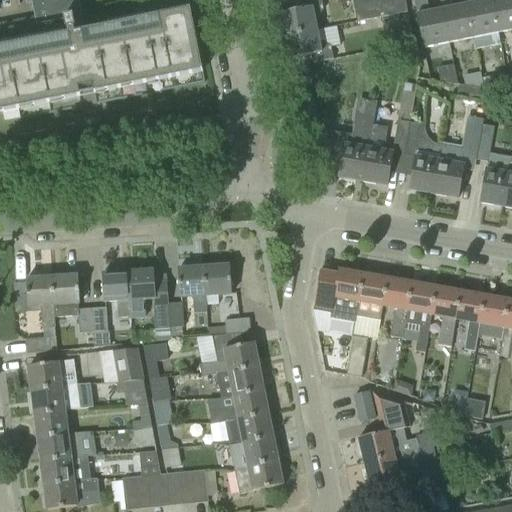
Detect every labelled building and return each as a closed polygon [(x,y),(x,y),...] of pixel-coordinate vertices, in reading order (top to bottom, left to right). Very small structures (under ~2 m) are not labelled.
[(0,114),(202,74),(190,11),(81,33),(74,0),(25,0),(26,5),(42,2),(50,39),(0,49),(0,114)] [(277,15),(281,38),(316,31),(314,20),(318,19),(323,11),(320,0),(310,0),(299,2),(301,10),(277,15)] [(369,21),(364,0),(351,0),(356,23),(369,21)] [(377,0),(364,0),(369,21),(382,18),(377,0)] [(391,0),(377,0),(382,18),(394,16),(391,0)] [(404,0),(391,0),(394,16),(407,13),(404,0)] [(423,49),(448,44),(441,11),(429,13),(425,0),(413,0),(417,15),(416,16),(423,49)] [(448,44),(473,39),(466,6),(453,8),(451,0),(438,0),(441,11),(448,44)] [(473,39),(498,34),(490,1),(478,3),(477,0),(464,0),(466,6),(473,39)] [(498,34),(511,31),(511,0),(490,0),(490,1),(498,34)] [(316,31),(281,38),(286,61),(310,56),(312,64),(333,60),(330,48),(323,41),(318,42),(316,31)] [(311,85),(302,87),(307,119),(317,117),(311,85)] [(394,147),(405,149),(410,124),(409,124),(416,87),(404,85),(398,122),(394,147)] [(457,97),(486,102),(488,92),(458,86),(457,97)] [(372,126),(374,119),(355,116),(350,146),(344,145),(338,179),(362,183),(372,126)] [(409,192),(433,196),(441,148),(441,147),(436,145),(432,144),(430,141),(427,138),(426,135),(425,132),(425,129),(425,125),(414,123),(413,125),(410,124),(405,149),(404,157),(415,159),(409,192)] [(372,126),(362,183),(386,188),(392,154),(384,152),(387,129),(372,126)] [(480,205),(504,209),(511,162),(511,159),(490,155),(494,129),(482,126),(480,136),(481,137),(477,161),(487,163),(486,171),(480,205)] [(333,134),(309,130),(315,163),(326,166),(333,134)] [(464,159),(477,161),(481,137),(480,136),(468,134),(464,159)] [(441,148),(433,196),(457,200),(463,166),(457,165),(459,152),(441,148)] [(229,267),(204,269),(206,297),(231,295),(229,267)] [(206,297),(204,269),(177,271),(179,299),(192,298),(194,314),(207,314),(205,297),(206,297)] [(153,272),(127,274),(130,318),(144,318),(142,301),(155,301),(153,272)] [(329,320),(354,324),(363,277),(338,273),(336,282),(318,279),(312,312),(330,315),(329,320)] [(130,318),(127,274),(101,275),(103,304),(117,303),(118,319),(130,318)] [(77,277),(51,279),(53,307),(79,305),(77,277)] [(377,341),(382,308),(387,281),(363,277),(354,324),(352,337),(346,376),(361,379),(368,340),(377,341)] [(53,307),(51,279),(26,280),(27,308),(40,307),(42,330),(55,329),(53,307)] [(402,340),(404,325),(411,285),(387,281),(382,308),(394,311),(390,337),(402,340)] [(425,354),(431,317),(436,290),(411,285),(404,325),(421,328),(416,352),(425,354)] [(451,348),(455,321),(460,294),(436,290),(431,317),(443,319),(438,346),(451,348)] [(475,353),(478,336),(477,336),(484,298),(460,294),(455,321),(468,323),(464,351),(475,353)] [(477,336),(478,336),(502,340),(504,330),(503,330),(508,302),(484,298),(477,336)] [(511,303),(508,302),(503,330),(504,330),(502,340),(499,357),(511,359),(511,303)] [(182,304),(168,305),(169,329),(183,329),(182,304)] [(169,329),(168,305),(154,306),(156,340),(170,339),(169,329)] [(106,309),(92,310),(94,334),(95,349),(108,347),(106,309)] [(94,334),(92,310),(79,311),(80,335),(85,335),(85,350),(95,349),(94,334)] [(208,338),(213,337),(226,336),(226,337),(241,336),(241,335),(250,334),(248,320),(224,322),(225,327),(207,329),(208,338)] [(202,380),(217,377),(258,369),(253,344),(243,346),(241,336),(226,337),(226,336),(213,337),(218,363),(199,367),(202,380)] [(50,353),(49,339),(25,341),(27,355),(50,353)] [(143,348),(149,381),(158,379),(156,364),(167,362),(165,346),(143,348)] [(140,366),(137,349),(113,352),(119,384),(143,381),(140,366)] [(28,368),(31,392),(61,388),(58,364),(28,368)] [(221,401),(233,398),(263,392),(258,369),(217,377),(221,401)] [(158,379),(149,381),(152,397),(153,403),(170,400),(166,378),(158,379)] [(146,398),(143,381),(119,384),(116,384),(117,394),(136,392),(137,400),(146,398)] [(31,392),(34,416),(64,412),(80,410),(77,386),(61,388),(31,392)] [(211,425),(224,423),(238,420),(238,421),(267,416),(263,392),(233,398),(236,410),(209,415),(211,425)] [(353,398),(360,423),(375,420),(369,394),(353,398)] [(358,439),(364,464),(415,452),(415,451),(420,450),(417,439),(407,441),(404,429),(410,427),(404,402),(373,394),(383,434),(358,439)] [(485,403),(467,400),(464,417),(482,420),(485,403)] [(168,402),(153,405),(155,412),(158,429),(166,428),(172,426),(168,402)] [(451,403),(450,415),(463,417),(465,405),(451,403)] [(34,416),(38,440),(67,436),(64,412),(34,416)] [(131,423),(133,433),(143,431),(152,430),(149,414),(140,415),(141,421),(131,423)] [(224,423),(229,447),(243,446),(272,439),(267,416),(238,421),(238,420),(224,423)] [(166,428),(158,429),(162,452),(170,451),(166,428)] [(143,431),(133,433),(136,449),(155,445),(152,430),(143,431)] [(38,440),(41,463),(70,459),(80,458),(78,435),(67,436),(38,440)] [(229,447),(235,472),(277,463),(272,439),(243,446),(229,447)] [(415,452),(364,464),(370,488),(388,484),(391,498),(388,499),(389,500),(425,492),(422,476),(399,481),(396,469),(418,464),(415,452)] [(139,454),(141,478),(142,486),(148,485),(161,484),(160,476),(156,453),(139,454)] [(41,463),(44,486),(73,483),(91,482),(91,480),(87,457),(80,458),(70,459),(41,463)] [(277,463),(235,472),(234,472),(239,495),(282,486),(277,463)] [(204,472),(185,474),(186,481),(192,481),(205,479),(204,472)] [(166,476),(167,483),(179,482),(186,481),(185,474),(166,476)] [(122,479),(123,488),(137,487),(142,486),(141,478),(122,479)] [(208,504),(205,479),(192,481),(195,505),(208,504)] [(73,483),(44,486),(47,511),(76,508),(75,495),(99,492),(97,481),(91,480),(91,482),(73,483)] [(186,481),(179,482),(182,506),(195,505),(192,481),(186,481)] [(179,482),(167,483),(169,508),(182,506),(179,482)] [(163,508),(161,484),(148,485),(151,510),(163,508)] [(142,486),(137,487),(139,511),(151,510),(148,485),(142,486)] [(137,487),(123,488),(125,511),(126,511),(139,511),(137,487)] [(409,511),(418,511),(424,507),(417,500),(407,510),(409,511)]
